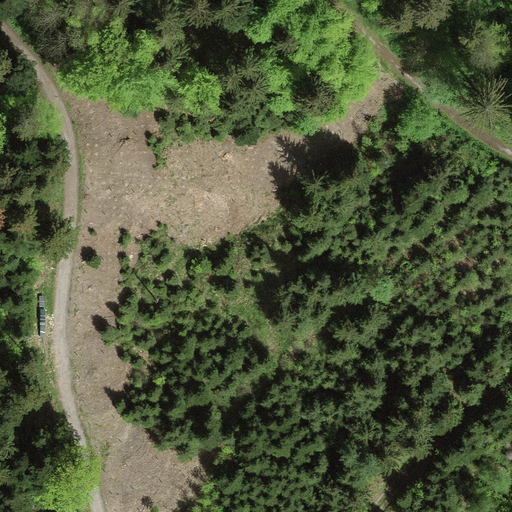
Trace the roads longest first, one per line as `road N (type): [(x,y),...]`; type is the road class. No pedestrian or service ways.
road 1 (track): [(0,31),(40,73),(70,147),(74,198),(54,345),(62,396),(101,511)]
road 2 (track): [(511,153),(430,98),(340,0)]
road 3 (track): [(372,511),(470,405),(511,378)]
